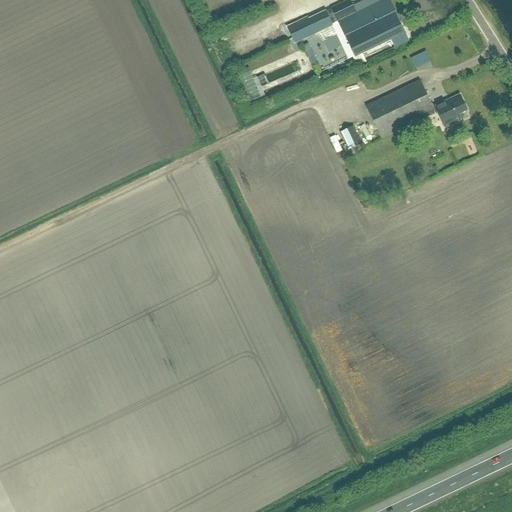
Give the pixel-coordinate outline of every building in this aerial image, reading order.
[(402,27),(389,0),(383,0),(356,13),(349,0),(331,9),(352,52),(402,27)] [(306,20),(288,28),(295,42),(312,34),(313,36),(334,26),(326,10),(319,13),(321,17),(308,23),(306,20)] [(328,43),(332,50),(339,47),(336,39),(328,43)] [(459,116),(468,112),(460,95),(451,100),(442,104),(441,103),(433,107),(420,81),(366,107),(382,139),(438,112),(441,120),(446,129),(462,122),(459,116)] [(362,145),(353,127),(341,133),(349,151),(362,145)]
